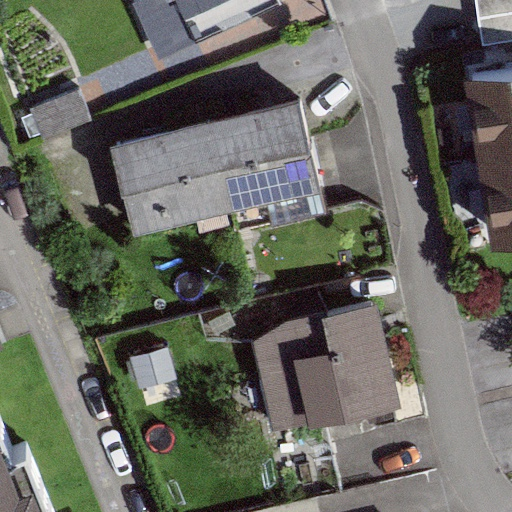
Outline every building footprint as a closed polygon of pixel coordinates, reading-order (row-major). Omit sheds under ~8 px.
[(286,0),(180,0),(199,40),(287,2),(286,0)] [(511,204),(511,30),(429,45),(458,213),(511,204)] [(307,97),(120,141),(144,231),(326,186),(307,97)] [(386,299),(267,327),(291,424),(411,402),(386,299)] [(58,511),(0,375),(0,511),(58,511)]
